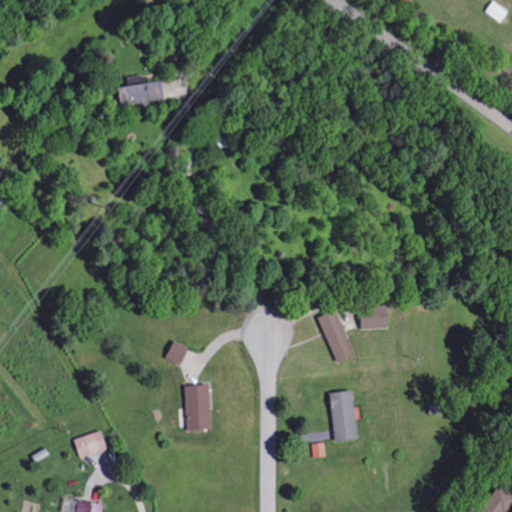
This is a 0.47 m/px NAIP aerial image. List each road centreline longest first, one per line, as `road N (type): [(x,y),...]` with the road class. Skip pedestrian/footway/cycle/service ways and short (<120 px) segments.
road 1 (secondary): [(511,128),(332,0)]
road 2 (residential): [(269,511),(263,335)]
